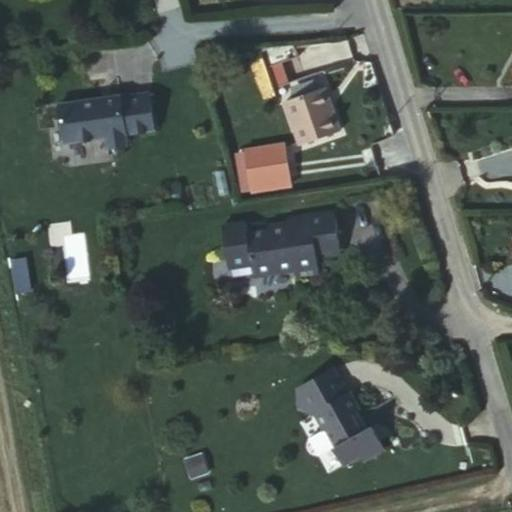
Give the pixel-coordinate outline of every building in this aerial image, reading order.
[(320,49),(315,30),(283,34),(288,56),(320,49)] [(297,91),(304,90),(347,81),(354,80),(349,61),(293,75),(297,91)] [(347,81),(304,90),(317,138),(361,128),(347,81)] [(114,85),(71,88),(74,128),(116,125),(117,136),(137,134),(136,123),(164,121),(162,84),(133,86),(134,83),(129,83),(125,89),(114,90),(114,85)] [(290,145),(246,150),(252,198),(296,192),(290,145)] [(234,213),(240,255),(264,252),(266,263),(307,257),(308,264),(332,261),(328,235),(352,231),(347,198),(301,206),(301,210),(281,213),(281,218),(259,221),(258,209),(234,213)] [(345,353),(312,375),(328,399),(331,398),(341,414),(343,413),(354,430),(352,431),(363,448),(379,437),(383,441),(402,429),(387,406),(383,411),(372,394),(374,392),(363,375),(361,377),(345,353)]
